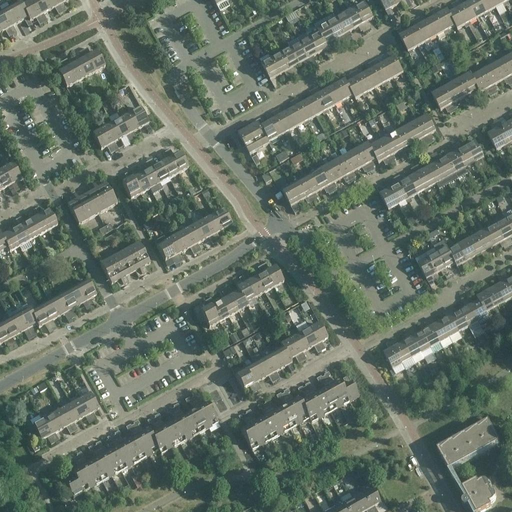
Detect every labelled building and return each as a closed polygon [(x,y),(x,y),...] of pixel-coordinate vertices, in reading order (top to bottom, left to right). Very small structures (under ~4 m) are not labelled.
[(49,12),(42,0),(35,0),(31,2),(43,24),(47,22),(43,15),(49,12)] [(62,14),(54,0),(42,0),(49,12),(55,9),(58,16),(62,14)] [(68,2),(67,0),(54,0),(62,14),(66,12),(62,5),(68,2)] [(226,1),(225,0),(212,0),(220,14),(230,8),(226,1)] [(396,8),(391,0),(378,0),(390,20),(394,18),(390,11),(396,8)] [(409,10),(403,0),(391,0),(396,8),(401,5),(405,12),(409,10)] [(410,0),(403,0),(409,10),(413,7),(409,1),(410,0)] [(488,17),(478,0),(473,0),(474,2),(468,5),(477,20),(484,16),(485,19),(488,17)] [(496,10),(490,0),(478,0),(488,17),(490,16),(489,14),(496,10)] [(507,7),(502,0),(490,0),(496,10),(503,6),(504,8),(507,7)] [(477,20),(468,5),(463,8),(459,1),(455,3),(469,28),(471,26),(470,24),(477,20)] [(43,24),(31,2),(22,7),(30,23),(36,20),(39,27),(43,24)] [(469,28),(455,3),(451,6),(455,12),(450,15),(449,16),(456,27),(455,28),(457,31),(465,27),(466,29),(469,28)] [(30,23),(22,7),(20,4),(10,9),(18,25),(24,21),(28,28),(32,26),(30,23)] [(374,20),(365,5),(358,9),(357,7),(354,8),(367,32),(371,30),(368,23),(374,20)] [(367,32),(354,8),(351,10),(353,12),(346,16),(354,31),(360,28),(364,35),(367,32)] [(456,27),(449,16),(450,15),(448,12),(442,15),(438,8),(434,10),(448,35),(450,33),(449,31),(455,28),(456,27)] [(18,25),(10,9),(1,14),(13,37),(17,34),(13,28),(18,25)] [(448,35),(434,10),(430,13),(434,19),(428,22),(437,38),(444,34),(445,36),(448,35)] [(13,37),(1,14),(0,14),(0,34),(5,32),(9,39),(13,37)] [(349,43),(336,21),(337,21),(334,15),(324,21),(327,26),(336,41),(341,38),(345,45),(349,43)] [(346,16),(337,21),(336,21),(349,43),(352,41),(349,34),(354,31),(346,16)] [(437,38),(428,22),(423,25),(419,19),(415,21),(429,45),(431,44),(430,41),(437,38)] [(336,41),(327,26),(324,21),(314,26),(316,29),(317,31),(317,32),(318,33),(330,53),(334,51),(330,44),(336,41)] [(429,45),(415,21),(411,23),(415,30),(410,33),(418,48),(425,44),(426,47),(429,45)] [(330,53),(318,33),(317,32),(317,31),(316,29),(307,35),(310,40),(318,55),(324,52),(328,59),(332,57),(330,53)] [(418,48),(410,33),(404,36),(400,29),(396,31),(408,54),(410,56),(412,54),(411,52),(418,48)] [(312,67),(299,43),(298,40),(288,45),(291,51),(299,66),(305,63),(309,70),(312,67)] [(310,40),(303,44),(302,42),(299,43),(312,67),(316,65),(313,59),(318,55),(310,40)] [(105,68),(97,53),(91,56),(87,49),(83,51),(95,74),(105,68)] [(95,74),(83,51),(79,54),(83,60),(77,63),(86,79),(95,74)] [(299,66),(291,51),(284,54),(283,52),(280,54),(294,78),(297,76),(294,69),(299,66)] [(404,74),(391,52),(387,55),(391,61),(385,65),(394,80),(401,76),(402,78),(404,77),(403,75),(404,74)] [(294,78),(280,54),(277,55),(279,57),(272,61),(280,76),(286,73),(290,80),(294,78)] [(511,61),(510,58),(504,62),(502,60),(500,61),(511,83),(511,61)] [(86,79),(77,63),(72,67),(68,60),(64,62),(76,84),(86,79)] [(280,76),(272,61),(265,65),(264,62),(261,64),(262,66),(274,89),(275,88),(279,86),(275,79),(280,76)] [(394,80),(385,65),(380,68),(376,61),(372,63),(385,87),(388,86),(387,84),(394,80)] [(511,86),(511,83),(500,61),(497,63),(498,65),(491,69),(500,84),(505,81),(509,88),(511,86)] [(76,84),(64,62),(60,64),(64,71),(58,74),(66,90),(76,84)] [(385,87),(372,63),(368,65),(372,72),(366,75),(375,90),(382,87),(383,89),(385,87)] [(500,84),(491,69),(484,73),(483,70),(481,72),(494,96),(498,94),(494,87),(500,84)] [(375,90),(366,75),(361,78),(357,71),(353,73),(367,98),(369,96),(368,94),(375,90)] [(494,96),(481,72),(478,73),(479,75),(473,79),(472,79),(479,91),(478,91),(480,95),(486,92),(490,98),(494,96)] [(367,98),(353,73),(349,76),(353,83),(348,85),(347,86),(354,97),(355,101),(363,97),(364,99),(367,98)] [(479,91),(472,79),(473,79),(471,76),(464,80),(462,77),(460,79),(473,103),(477,101),(473,94),(478,91),(479,91)] [(354,97),(347,86),(348,85),(346,82),(340,85),(336,78),(332,80),(346,105),(348,103),(347,101),(354,97)] [(473,103),(460,79),(457,80),(458,82),(451,86),(460,101),(465,98),(469,105),(473,103)] [(346,105),(332,80),(328,83),(332,89),(327,93),(335,108),(342,104),(343,106),(346,105)] [(460,101),(451,86),(445,90),(443,88),(441,89),(454,114),(458,111),(454,105),(460,101)] [(335,108),(327,93),(321,96),(317,89),(313,91),(327,115),(329,114),(328,112),(335,108)] [(454,114),(441,89),(438,91),(439,93),(432,97),(441,112),(447,109),(450,116),(454,114)] [(327,115),(313,91),(309,93),(313,100),(308,103),(316,118),(323,114),(324,117),(327,115)] [(316,118),(308,103),(302,106),(298,99),(294,101),(308,126),(310,124),(309,122),(316,118)] [(308,126),(294,101),(290,104),(294,110),(289,114),(297,129),(304,125),(305,127),(308,126)] [(149,125),(140,110),(131,115),(139,130),(145,127),(148,134),(152,132),(149,125)] [(297,129),(289,114),(283,117),(279,110),(275,112),(289,136),(291,135),(290,132),(297,129)] [(289,136),(275,112),(271,114),(275,121),(270,124),(278,139),(285,135),(286,138),(289,136)] [(139,130),(131,115),(121,120),(133,142),(137,140),(134,133),(139,130)] [(436,133),(428,118),(420,122),(419,119),(416,121),(430,145),(434,143),(430,136),(436,133)] [(133,142),(121,120),(112,126),(120,141),(126,138),(130,145),(133,142)] [(278,139),(270,124),(264,127),(260,120),(256,122),(258,125),(269,146),(270,147),(272,145),(271,143),(278,139)] [(430,145),(416,121),(414,122),(415,125),(408,128),(417,144),(422,141),(426,147),(430,145)] [(511,143),(511,134),(507,126),(502,129),(498,123),(494,125),(508,149),(510,148),(509,145),(511,143)] [(269,146),(258,125),(239,136),(240,139),(237,141),(241,148),(244,146),(250,156),(269,146)] [(508,149),(494,125),(490,127),(494,134),(488,137),(496,152),(504,148),(505,150),(508,149)] [(120,141),(112,126),(102,131),(114,153),(119,151),(115,144),(120,141)] [(417,144),(408,128),(401,132),(400,130),(398,131),(411,156),(415,154),(411,147),(417,144)] [(114,153),(102,131),(92,136),(101,152),(107,148),(111,155),(114,153)] [(411,156),(398,131),(395,133),(396,135),(389,139),(398,154),(403,151),(407,158),(411,156)] [(484,159),(472,137),(471,137),(468,139),(471,146),(466,149),(474,165),(481,161),(482,163),(485,162),(484,159)] [(398,154),(389,139),(382,143),(381,140),(379,142),(392,166),(396,164),(392,157),(398,154)] [(392,166),(379,142),(376,143),(377,145),(371,149),(370,149),(377,161),(376,161),(378,165),(384,161),(388,168),(392,166)] [(474,165),(466,149),(460,152),(456,144),(452,146),(466,172),(469,171),(468,168),(474,165)] [(377,161),(370,149),(371,149),(369,146),(362,150),(360,147),(358,149),(371,173),(375,171),(371,164),(376,161),(377,161)] [(466,172),(452,146),(448,148),(453,157),(447,159),(458,180),(468,175),(466,172)] [(371,173),(358,149),(355,150),(356,152),(349,156),(358,172),(363,168),(367,175),(371,173)] [(188,170),(180,154),(174,158),(170,151),(166,153),(178,175),(188,170)] [(277,158),(281,163),(289,158),(285,152),(277,158)] [(178,175),(166,153),(162,155),(166,162),(161,165),(169,180),(178,175)] [(458,180),(447,159),(441,163),(437,154),(433,156),(449,185),(458,180)] [(358,172),(349,156),(342,160),(341,158),(339,159),(352,184),(356,181),(352,175),(358,172)] [(449,185),(433,156),(429,158),(434,167),(428,170),(436,185),(439,191),(449,185)] [(260,165),(256,157),(252,160),(256,167),(260,165)] [(352,184),(339,159),(336,161),(337,163),(330,167),(339,182),(344,179),(348,186),(352,184)] [(169,180),(161,165),(155,168),(151,161),(147,163),(159,185),(169,180)] [(159,185),(147,163),(143,165),(147,172),(142,175),(150,191),(159,185)] [(22,180),(13,165),(3,171),(15,193),(19,191),(16,184),(22,180)] [(436,185),(428,170),(422,173),(419,166),(415,169),(428,193),(431,192),(429,189),(436,185)] [(339,182),(330,167),(323,171),(322,168),(320,170),(333,194),(337,192),(333,185),(339,182)] [(428,193),(415,169),(411,171),(414,178),(409,181),(417,196),(424,192),(425,194),(428,193)] [(333,194),(320,170),(317,171),(318,173),(311,177),(320,193),(325,189),(329,196),(333,194)] [(15,193),(3,171),(0,172),(0,186),(2,191),(8,188),(12,197),(16,195),(15,193)] [(150,191),(142,175),(136,178),(132,171),(128,174),(140,196),(150,191)] [(140,196),(128,174),(124,176),(128,183),(122,186),(131,201),(140,196)] [(272,182),(268,175),(262,179),(266,186),(272,182)] [(320,193),(311,177),(305,181),(303,179),(301,180),(314,205),(318,202),(314,196),(320,193)] [(417,196),(409,181),(403,184),(400,177),(396,179),(409,204),(412,202),(411,200),(417,196)] [(409,204),(396,179),(392,181),(396,188),(390,191),(398,206),(405,203),(407,205),(409,204)] [(314,205),(301,180),(298,182),(299,184),(293,188),(301,203),(306,200),(310,207),(314,205)] [(117,206),(106,185),(101,188),(98,183),(88,188),(91,194),(87,196),(88,199),(98,216),(117,206)] [(398,206),(390,191),(385,194),(381,187),(377,189),(376,190),(389,212),(390,214),(393,213),(392,210),(398,206)] [(301,203),(293,188),(286,191),(285,189),(282,191),(283,193),(295,215),(296,215),(295,215),(299,213),(295,206),(301,203)] [(98,216),(88,199),(87,196),(82,199),(79,193),(70,199),(72,204),(67,207),(78,227),(98,216)] [(58,227),(49,212),(43,215),(39,208),(35,210),(48,232),(58,227)] [(48,232),(35,210),(31,212),(35,219),(30,222),(38,238),(48,232)] [(232,226),(224,211),(214,217),(222,232),(228,228),(232,235),(235,233),(232,227),(232,226)] [(511,211),(503,216),(506,222),(511,232),(511,211)] [(222,232),(214,217),(204,222),(217,244),(221,242),(217,235),(222,232)] [(38,238),(30,222),(24,225),(20,219),(16,221),(29,243),(38,238)] [(29,243),(16,221),(13,223),(16,230),(11,233),(19,248),(29,243)] [(217,244),(204,222),(195,227),(203,242),(209,239),(213,246),(217,244)] [(511,238),(511,232),(506,222),(499,226),(498,223),(495,225),(509,249),(511,247),(511,245),(509,240),(511,238)] [(509,249),(495,225),(493,226),(494,228),(487,232),(496,247),(501,244),(505,251),(509,249)] [(113,231),(110,226),(105,229),(108,234),(113,231)] [(203,242),(195,227),(185,232),(198,254),(202,252),(198,245),(203,242)] [(19,248),(11,233),(5,236),(1,229),(0,229),(0,235),(8,250),(7,250),(9,253),(19,248)] [(108,234),(105,229),(99,232),(102,237),(108,234)] [(198,254),(185,232),(176,237),(184,252),(190,249),(194,256),(198,254)] [(496,247),(487,232),(480,236),(479,234),(476,235),(490,260),(494,257),(490,251),(496,247)] [(8,250),(0,235),(0,254),(7,250),(8,250)] [(118,240),(115,235),(110,238),(113,243),(118,240)] [(490,260),(476,235),(474,237),(475,239),(468,243),(476,258),(482,255),(486,262),(490,260)] [(184,252),(176,237),(166,243),(179,265),(183,262),(179,256),(184,252)] [(113,243),(110,238),(104,241),(107,246),(113,243)] [(179,265),(166,243),(156,248),(165,263),(171,260),(175,267),(179,265)] [(476,258),(468,243),(461,246),(460,244),(457,246),(471,270),(475,268),(471,261),(476,258)] [(150,265),(139,245),(119,256),(131,276),(135,273),(138,279),(148,273),(145,268),(150,265)] [(471,270),(457,246),(455,247),(456,249),(449,253),(456,265),(455,265),(457,269),(463,265),(467,272),(471,270)] [(451,279),(450,277),(436,253),(437,253),(435,250),(425,255),(428,260),(437,275),(442,272),(447,281),(451,279)] [(456,265),(449,253),(448,250),(440,254),(439,251),(437,253),(436,253),(450,277),(454,275),(450,268),(455,265),(456,265)] [(131,276),(119,256),(100,266),(111,286),(116,284),(119,289),(129,284),(126,278),(131,276)] [(428,260),(421,264),(420,262),(417,263),(419,265),(418,266),(431,288),(431,287),(435,285),(431,279),(437,275),(428,260)] [(284,284),(275,268),(269,272),(265,265),(262,267),(274,289),(284,284)] [(274,289),(262,267),(258,269),(261,276),(256,279),(264,294),(274,289)] [(264,294),(256,279),(250,282),(247,275),(243,277),(255,299),(264,294)] [(511,280),(510,282),(506,275),(502,277),(511,295),(511,280)] [(255,299),(243,277),(239,279),(242,286),(236,290),(238,293),(239,293),(245,305),(246,304),(255,299)] [(511,295),(502,277),(498,279),(502,286),(496,289),(505,304),(511,300),(511,301),(511,295)] [(97,297),(88,282),(78,288),(90,310),(94,308),(90,301),(97,297)] [(505,304),(496,289),(491,292),(487,285),(483,287),(496,312),(499,310),(498,308),(505,304)] [(496,312),(483,287),(479,290),(483,296),(477,300),(479,303),(486,315),(486,314),(493,311),(494,313),(496,312)] [(90,310),(78,288),(69,293),(77,308),(83,305),(86,312),(90,310)] [(239,293),(238,293),(233,296),(230,289),(226,291),(238,313),(248,308),(246,304),(245,305),(239,293)] [(238,313),(226,291),(222,293),(225,300),(220,303),(229,319),(238,313)] [(77,308),(69,293),(59,298),(71,320),(72,322),(76,320),(72,311),(77,308)] [(71,320),(59,298),(50,303),(58,319),(64,316),(68,324),(72,322),(71,320)] [(229,319),(220,303),(215,306),(211,299),(207,302),(219,324),(229,319)] [(486,315),(479,303),(474,306),(470,299),(466,301),(479,326),(482,324),(481,322),(488,318),(486,314),(486,315)] [(479,326),(466,301),(462,303),(466,310),(460,313),(469,329),(476,325),(477,327),(479,326)] [(219,324),(207,302),(203,304),(207,311),(201,314),(196,317),(200,324),(205,322),(209,329),(219,324)] [(58,319),(50,303),(40,308),(53,332),(57,330),(52,322),(58,319)] [(37,326),(31,314),(29,310),(26,306),(17,311),(32,339),(36,337),(32,329),(37,326)] [(53,332),(40,308),(31,314),(37,326),(39,329),(45,326),(49,335),(53,332)] [(469,329),(460,313),(455,317),(451,310),(447,312),(460,336),(463,335),(462,333),(469,329)] [(32,339),(17,311),(7,316),(10,321),(18,336),(24,333),(28,342),(32,339)] [(460,336),(447,312),(443,314),(447,321),(441,324),(450,339),(456,335),(458,338),(460,336)] [(18,336),(10,321),(7,316),(0,319),(0,325),(13,350),(17,348),(13,339),(18,336)] [(450,339),(441,324),(436,327),(432,320),(428,322),(441,347),(444,345),(443,343),(450,339)] [(441,347),(428,322),(424,324),(428,331),(422,335),(431,350),(438,346),(439,348),(441,347)] [(13,350),(0,325),(0,346),(5,343),(10,352),(13,350)] [(328,340),(319,325),(309,330),(322,353),(325,350),(322,344),(328,340)] [(322,353),(309,330),(300,336),(308,351),(314,348),(318,355),(322,353)] [(431,350),(422,335),(417,337),(413,331),(409,333),(423,359),(433,353),(431,350)] [(423,359),(409,333),(405,335),(409,342),(403,345),(414,364),(423,359)] [(308,351),(300,336),(290,341),(303,363),(307,361),(303,354),(308,351)] [(303,363),(290,341),(280,346),(282,350),(283,350),(289,361),(290,361),(295,358),(299,365),(303,363)] [(414,364),(403,345),(398,348),(394,341),(390,343),(404,369),(414,364)] [(404,369),(390,343),(386,345),(390,352),(384,356),(393,371),(390,373),(392,376),(404,369)] [(292,365),(290,361),(289,361),(283,350),(282,350),(273,355),(282,370),(288,367),(291,374),(295,372),(291,365),(292,365)] [(282,370),(273,355),(264,360),(276,382),(280,380),(276,373),(282,370)] [(276,382),(264,360),(254,365),(262,381),(268,377),(272,384),(276,382)] [(262,381),(254,365),(245,371),(257,393),(261,391),(257,384),(262,381)] [(257,393),(245,371),(235,376),(243,391),(249,388),(253,395),(257,393)] [(359,398),(353,387),(348,377),(343,380),(346,387),(342,389),(342,390),(349,404),(359,398)] [(49,381),(53,388),(58,385),(54,378),(49,381)] [(349,404),(342,390),(342,389),(338,383),(333,386),(330,379),(326,381),(329,387),(328,388),(340,409),(349,404)] [(340,409),(328,388),(324,382),(321,384),(324,390),(319,393),(331,414),(340,409)] [(331,414),(319,393),(314,396),(311,390),(307,392),(310,398),(310,399),(321,419),(331,414)] [(321,419),(310,399),(309,399),(305,393),(302,395),(305,401),(300,404),(309,421),(311,425),(321,419)] [(99,411),(90,395),(81,401),(93,423),(97,421),(93,414),(99,411)] [(309,421),(300,404),(298,400),(292,403),(289,397),(286,399),(289,405),(288,405),(300,426),(309,421)] [(300,426),(288,405),(287,406),(284,399),(281,401),(284,407),(279,410),(290,431),(300,426)] [(93,423),(81,401),(71,406),(80,421),(85,418),(89,425),(93,423)] [(218,425),(207,404),(201,407),(198,401),(195,403),(198,409),(197,409),(209,430),(218,425)] [(209,430),(197,409),(196,410),(193,404),(189,406),(193,412),(188,414),(199,435),(209,430)] [(80,421),(71,406),(62,411),(69,424),(74,433),(78,431),(74,424),(80,421)] [(290,431),(279,410),(274,413),(270,407),(267,409),(270,415),(269,415),(281,436),(290,431)] [(281,436),(269,415),(268,416),(265,410),(262,412),(265,418),(260,421),(262,424),(271,442),(281,436)] [(69,424),(62,411),(52,416),(61,432),(66,429),(70,436),(74,433),(69,424)] [(199,435),(188,414),(182,417),(179,411),(176,413),(179,419),(178,420),(190,440),(199,435)] [(190,440),(178,420),(177,420),(174,414),(170,416),(174,422),(169,425),(180,446),(190,440)] [(61,432),(52,416),(43,422),(55,444),(59,442),(55,435),(61,432)] [(271,442),(262,424),(260,421),(255,424),(251,418),(248,419),(251,425),(250,426),(262,447),(271,442)] [(262,447),(250,426),(249,426),(246,420),(243,422),(246,428),(241,431),(252,452),(262,447)] [(55,444),(43,422),(33,427),(41,442),(47,439),(51,446),(55,444)] [(180,446),(169,425),(163,428),(160,422),(157,423),(160,430),(159,430),(171,451),(180,446)] [(449,472),(500,444),(489,423),(486,424),(485,425),(482,427),(480,428),(474,432),(474,431),(472,432),(466,437),(466,436),(461,438),(459,439),(454,444),(453,442),(448,445),(449,445),(446,446),(441,451),(440,449),(437,451),(449,472)] [(171,451),(159,430),(158,431),(155,424),(152,426),(155,432),(150,435),(159,452),(161,456),(171,451)] [(159,452),(150,435),(148,431),(142,434),(139,428),(135,430),(139,436),(138,437),(149,457),(159,452)] [(149,457),(138,437),(137,437),(134,431),(130,433),(134,439),(128,442),(140,463),(149,457)] [(140,463),(128,442),(123,445),(120,439),(117,441),(120,447),(119,447),(130,468),(140,463)] [(130,468),(119,447),(118,448),(115,442),(111,443),(115,449),(110,452),(121,473),(130,468)] [(40,451),(36,444),(31,447),(35,454),(40,451)] [(121,473),(110,452),(104,455),(101,449),(98,451),(101,457),(100,457),(112,478),(121,473)] [(112,478),(100,457),(99,458),(96,452),(92,454),(96,460),(91,463),(102,484),(112,478)] [(102,484),(91,463),(86,466),(82,460),(79,461),(82,467),(81,468),(93,489),(102,484)] [(93,489),(81,468),(80,468),(77,462),(74,464),(77,470),(71,473),(75,480),(83,494),(93,489)] [(83,494),(75,480),(71,482),(69,480),(61,484),(64,489),(67,488),(73,499),(83,494)] [(496,498),(496,497),(494,493),(493,492),(492,489),(491,487),(489,484),(487,483),(485,483),(484,482),(483,483),(482,483),(481,483),(480,484),(479,484),(479,485),(478,485),(477,483),(477,482),(476,482),(471,485),(463,490),(460,492),(465,501),(464,501),(463,502),(462,504),(462,505),(462,506),(463,507),(464,508),(465,509),(466,509),(467,509),(467,508),(468,508),(469,508),(471,511),(483,511),(486,511),(485,511),(490,508),(491,508),(491,507),(489,505),(490,505),(491,504),(493,503),(494,502),(495,501),(495,500),(495,499),(496,499),(496,498)] [(380,505),(371,489),(361,494),(371,511),(376,511),(375,508),(380,505)] [(371,511),(361,494),(352,500),(358,511),(371,511)] [(358,511),(352,500),(342,505),(346,511),(358,511)]
